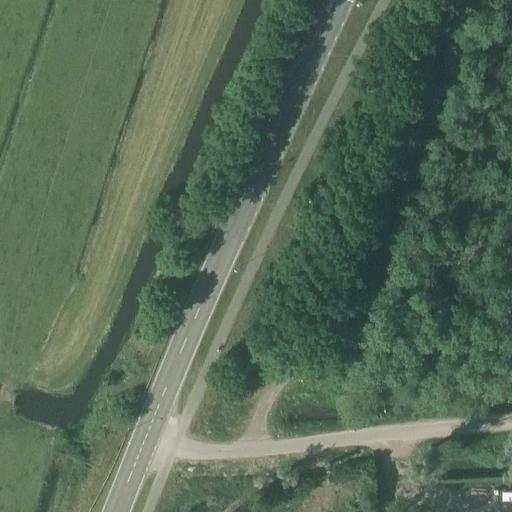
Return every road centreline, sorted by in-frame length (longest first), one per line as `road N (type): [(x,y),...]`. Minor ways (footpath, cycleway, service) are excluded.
road 1 (secondary): [(145,440),(339,0)]
road 2 (unclassified): [(145,440),(174,450),(249,450),(511,422)]
